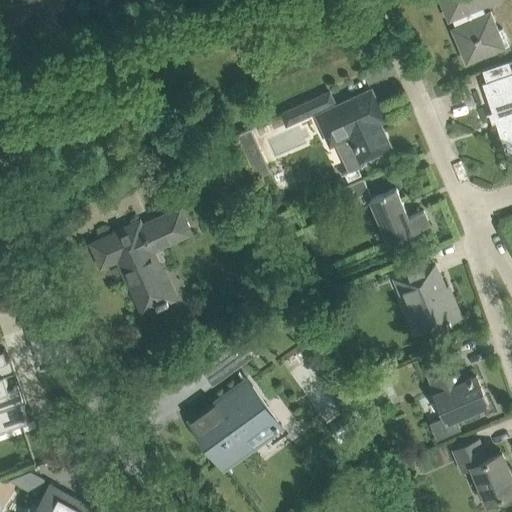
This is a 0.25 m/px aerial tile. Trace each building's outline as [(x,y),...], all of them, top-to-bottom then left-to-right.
[(26,0),(32,16),(62,5),(60,0),(26,0)] [(470,61),(488,54),(505,46),(490,11),(478,16),(475,9),(496,0),(440,0),(447,16),(452,19),(454,18),(457,25),(455,26),(453,31),(457,41),(463,43),(460,49),(465,59),(470,61)] [(508,61),(482,70),(486,81),(482,83),(492,112),(497,110),(501,120),(496,122),(507,156),(511,154),(511,71),(511,72),(508,61)] [(289,110),(280,114),(286,125),(294,121),(315,111),(325,133),(330,144),(336,141),(347,167),(349,171),(345,172),(348,181),(362,175),(359,167),(366,163),(364,159),(372,155),(390,147),(382,129),(379,130),(370,111),(379,107),(371,89),(337,105),(330,91),(289,110)] [(342,203),(369,191),(364,178),(336,190),(342,203)] [(396,187),(378,195),(371,197),(389,242),(430,225),(423,210),(408,216),(396,187)] [(164,268),(154,246),(189,231),(179,209),(121,235),(114,233),(92,243),(102,265),(125,255),(136,280),(130,283),(143,311),(157,305),(158,306),(178,297),(165,267),(164,268)] [(433,261),(415,269),(394,278),(406,305),(415,301),(427,330),(448,321),(448,322),(451,320),(451,319),(460,315),(453,296),(449,298),(433,261)] [(241,341),(224,354),(237,372),(254,359),(241,341)] [(0,431),(30,422),(18,385),(13,386),(14,387),(3,391),(1,385),(5,383),(2,373),(0,374),(0,361),(6,360),(2,348),(0,348),(0,431)] [(456,351),(437,359),(425,364),(447,415),(430,421),(437,438),(460,429),(455,417),(488,403),(476,375),(475,374),(472,376),(468,378),(456,351)] [(220,398),(192,419),(204,435),(226,466),(242,454),(252,447),(279,427),(271,417),(245,381),(237,387),(220,398)] [(479,440),(460,447),(455,450),(463,470),(473,466),(488,501),(511,490),(511,476),(501,452),(486,458),(479,440)] [(29,470),(8,478),(36,494),(44,478),(29,470)] [(74,495),(73,498),(47,484),(32,511),(34,511),(94,511),(97,508),(96,507),(95,509),(74,498),(76,496),(74,495)] [(384,511),(369,490),(341,509),(342,511),(384,511)]
